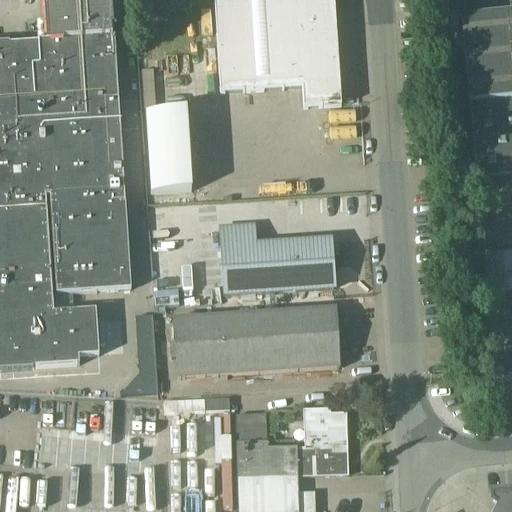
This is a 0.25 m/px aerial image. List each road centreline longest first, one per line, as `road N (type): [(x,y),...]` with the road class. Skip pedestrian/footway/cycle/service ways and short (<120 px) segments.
road 1 (unknown): [(0,383),(96,382),(123,362),(132,338),(134,0)]
road 2 (tertiary): [(379,0),(413,455)]
road 3 (unknown): [(391,152),(264,159),(249,145),(245,117)]
